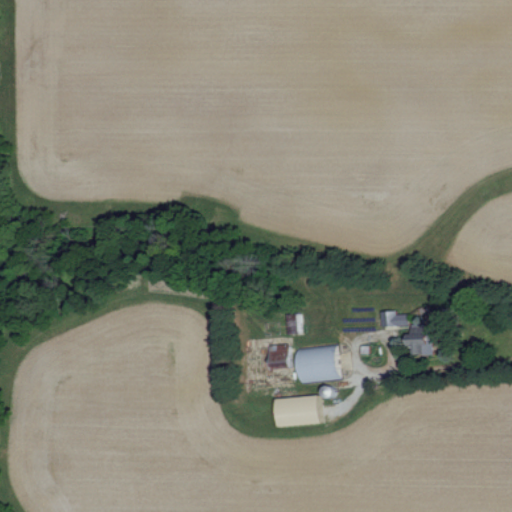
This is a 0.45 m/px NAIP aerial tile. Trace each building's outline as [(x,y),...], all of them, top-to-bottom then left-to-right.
[(382,327),(409,326),(408,314),(397,314),(397,310),(381,311),(382,327)] [(433,354),(432,332),(406,333),(406,345),(412,345),(412,355),(433,354)] [(269,345),(270,368),(289,368),(289,344),(269,345)] [(297,348),(299,382),(339,380),(337,346),(297,348)] [(320,423),(319,395),(276,397),(277,425),(320,423)]
